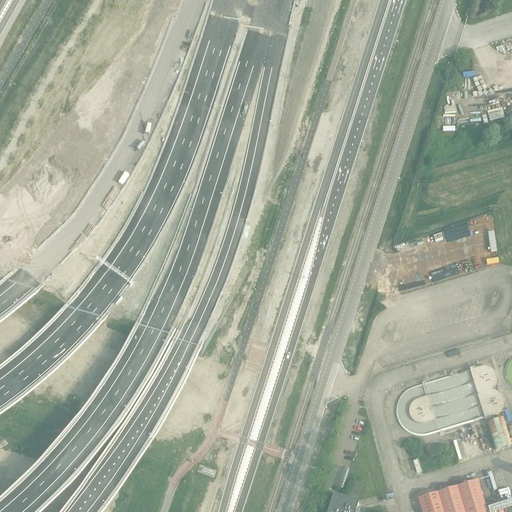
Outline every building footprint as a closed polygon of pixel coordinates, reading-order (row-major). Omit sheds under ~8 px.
[(405,438),(506,413),(494,365),(394,390),(405,438)] [(503,418),(488,423),(496,449),(511,444),(503,418)] [(407,450),(401,452),(408,475),(414,473),(407,450)] [(417,498),(421,511),(487,511),(477,480),(417,498)] [(355,511),(358,503),(356,502),(352,501),(333,495),(327,511),(355,511)]
